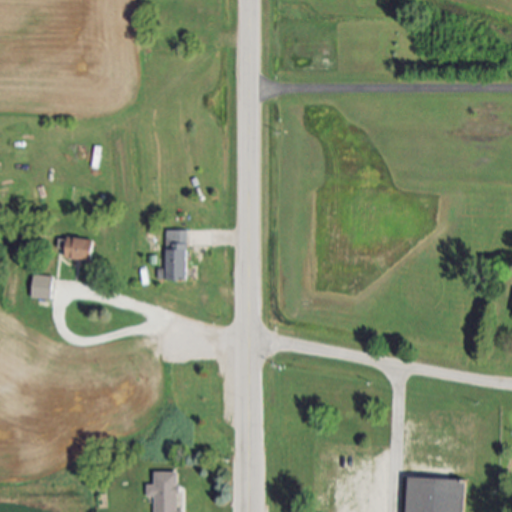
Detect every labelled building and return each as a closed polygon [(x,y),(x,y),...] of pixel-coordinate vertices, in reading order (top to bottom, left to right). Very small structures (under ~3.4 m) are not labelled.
[(166,231),(190,231),(190,280),(166,280),(166,231)] [(93,242),(93,262),(68,262),(68,242),(93,242)] [(57,278),(37,274),(33,298),(54,301),(57,278)] [(180,472),(180,508),(186,508),(186,511),(156,511),(156,497),(149,497),(149,485),(157,485),(157,472),(180,472)] [(468,481),(466,511),(408,511),(410,479),(468,481)]
